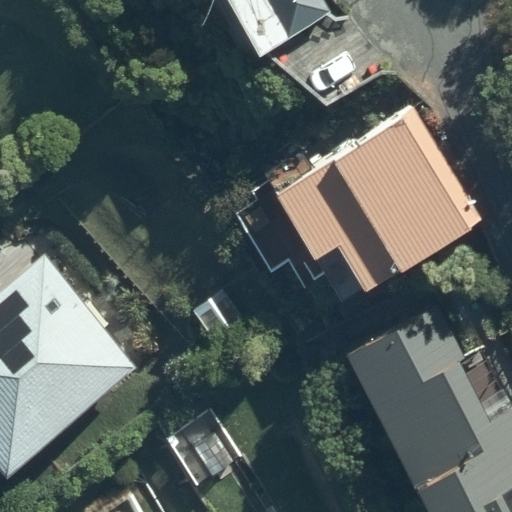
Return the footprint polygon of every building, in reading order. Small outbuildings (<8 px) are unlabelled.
[(223,0),(251,44),(323,0),(223,0)] [(483,212),(413,95),(265,184),(298,239),(308,256),(332,241),(359,286),(483,212)] [(0,462),(132,361),(43,247),(0,280),(0,462)] [(222,285),(188,308),(214,347),(249,324),(222,285)] [(438,295),(339,347),(409,481),(405,483),(419,511),(511,511),(511,387),(505,375),(475,391),(454,351),(464,345),(438,295)]
